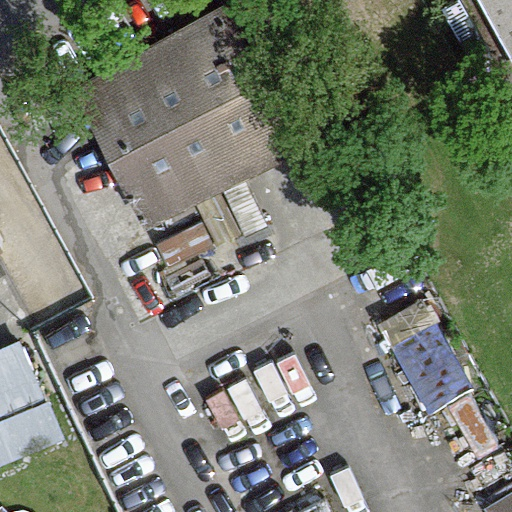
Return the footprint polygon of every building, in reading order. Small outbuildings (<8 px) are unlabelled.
[(511,0),(479,0),(511,60),(511,0)] [(228,9),(81,83),(150,219),(297,144),(289,129),(228,9)] [(382,323),(433,412),(475,389),(426,298),(382,323)] [(0,460),(60,436),(20,341),(0,348),(0,460)] [(511,511),(511,494),(489,507),(491,511),(511,511)]
